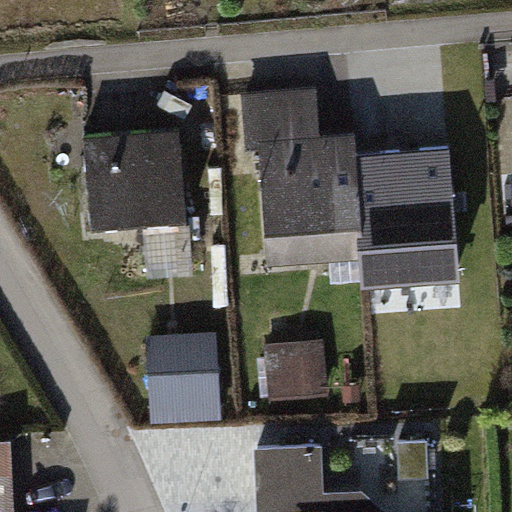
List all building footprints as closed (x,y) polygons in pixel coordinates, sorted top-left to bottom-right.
[(309,91),(233,95),(237,153),(254,152),(261,263),(445,252),(439,150),(355,155),(354,134),(312,137),(309,91)] [(168,136),(81,138),(82,222),(170,220),(168,136)] [(319,337),(260,345),(268,401),(327,393),(319,337)] [(215,339),(143,344),(147,415),(220,410),(215,339)] [(0,511),(22,511),(19,432),(0,432),(0,511)]
